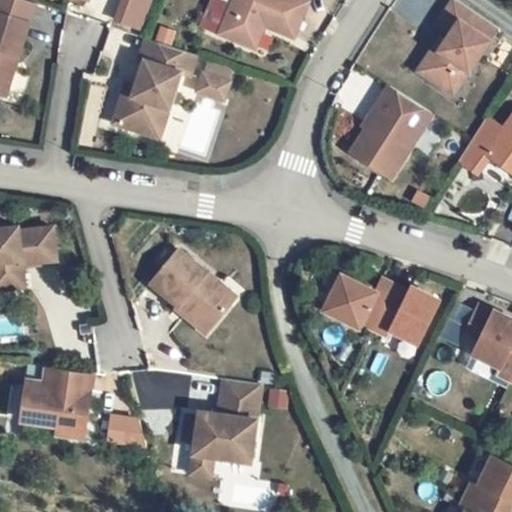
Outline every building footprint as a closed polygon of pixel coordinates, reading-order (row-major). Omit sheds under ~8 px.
[(141,28),(150,0),(117,0),(111,18),(141,28)] [(308,0),(233,0),(221,31),(252,43),(262,20),(266,22),(294,34),(308,0)] [(499,29),(457,0),(455,0),(439,25),(452,34),(441,51),(425,74),(454,95),(499,29)] [(29,21),(0,11),(0,94),(6,96),(14,70),(9,69),(12,60),(16,62),(29,21)] [(266,22),(262,20),(252,43),(256,45),(266,22)] [(149,35),(148,35),(141,56),(146,58),(138,82),(135,92),(126,89),(116,120),(152,131),(161,101),(171,105),(182,69),(192,72),(198,51),(149,35)] [(441,51),(436,48),(420,71),(425,74),(441,51)] [(204,69),(197,91),(216,98),(223,76),(231,78),(236,63),(209,54),(204,69)] [(231,78),(223,76),(216,98),(224,100),(231,78)] [(138,82),(129,79),(126,89),(135,92),(138,82)] [(434,114),(390,86),(379,103),(382,105),(353,153),(392,178),(434,114)] [(171,105),(161,101),(152,131),(161,134),(171,105)] [(474,139),(459,161),(472,171),(482,169),(490,157),(506,169),(511,168),(511,119),(503,132),(486,119),(474,139)] [(17,228),(0,230),(0,283),(16,282),(13,262),(20,260),(21,264),(57,260),(52,227),(17,232),(17,228)] [(222,285),(179,249),(151,283),(179,306),(180,305),(187,311),(184,315),(206,333),(230,304),(216,292),(222,285)] [(20,260),(13,262),(17,289),(24,288),(20,260)] [(376,292),(342,275),(325,310),(360,327),(362,323),(375,329),(394,291),(380,284),(376,292)] [(396,286),(382,279),(380,284),(394,291),(396,286)] [(16,282),(0,283),(0,291),(17,289),(16,282)] [(236,297),(222,285),(216,292),(230,304),(236,297)] [(409,292),(396,286),(394,291),(407,297),(409,292)] [(407,297),(394,291),(375,329),(389,336),(392,330),(419,343),(440,300),(412,287),(409,292),(407,297)] [(184,315),(187,311),(180,305),(179,306),(177,309),(184,315)] [(480,338),(493,312),(478,305),(465,331),(480,338)] [(511,318),(494,310),(493,312),(480,338),(473,353),(500,367),(497,373),(511,379),(511,378),(511,318)] [(93,373),(31,365),(26,402),(29,403),(27,421),(42,423),(43,420),(60,423),(59,433),(84,437),(89,401),(84,396),(85,391),(90,392),(93,373)] [(197,426),(185,424),(183,439),(195,441),(194,454),(213,457),(250,462),(261,384),(223,379),(218,415),(199,412),(199,417),(197,426)] [(271,389),(269,404),(286,407),(288,392),(271,389)] [(199,417),(186,416),(185,424),(197,426),(199,417)] [(210,476),(213,457),(194,454),(190,474),(210,476)] [(475,480),(468,495),(504,511),(507,511),(511,502),(511,464),(495,456),(481,484),(475,480)] [(504,511),(468,495),(461,509),(467,511),(466,511),(504,511)]
